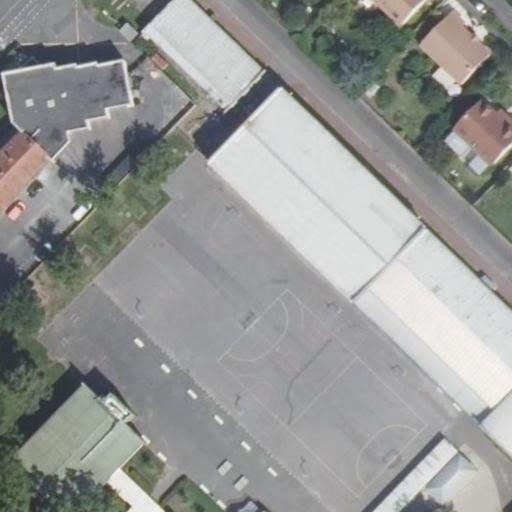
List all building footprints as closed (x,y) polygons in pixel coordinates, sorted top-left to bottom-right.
[(180,0),(149,31),(230,115),(268,78),(190,0),(180,0)] [(369,0),(401,30),(431,0),(369,0)] [(421,49),(461,87),(490,58),(460,30),(464,27),(452,15),(421,49)] [(121,32),(131,43),(141,33),(131,23),(121,32)] [(32,60),(7,87),(12,125),(18,131),(0,150),(0,216),(52,163),(55,166),(73,146),(72,139),(94,134),(93,125),(112,121),(111,114),(136,108),(127,63),(102,69),(101,66),(80,70),(79,67),(58,71),(57,67),(43,69),(33,59),(32,60)] [(511,321),(287,97),(215,168),(467,423),(480,437),(511,462),(511,321)] [(511,122),(509,125),(498,114),(485,101),(457,130),(495,166),(511,148),(511,122)] [(509,125),(511,122),(511,118),(503,110),(498,114),(509,125)] [(0,363),(29,334),(4,308),(0,312),(0,363)] [(49,511),(75,511),(98,490),(110,478),(138,451),(81,394),(7,468),(49,511)] [(467,423),(377,511),(405,511),(480,437),(467,423)] [(144,511),(110,478),(98,490),(120,511),(144,511)]
